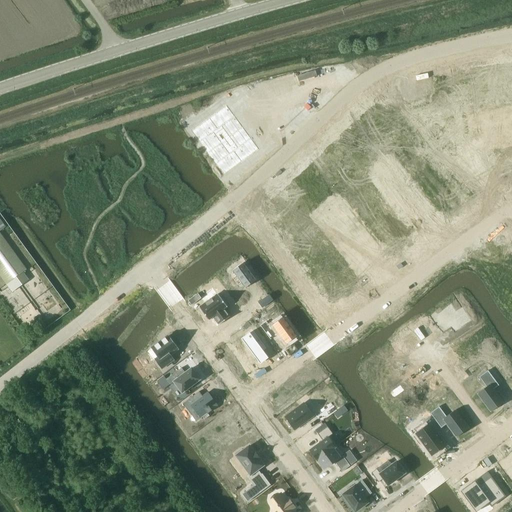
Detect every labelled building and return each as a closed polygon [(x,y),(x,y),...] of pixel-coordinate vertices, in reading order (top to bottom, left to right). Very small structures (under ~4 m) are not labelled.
[(503,69),(499,70),(503,88),(511,86),(511,78),(510,66),(503,67),(503,69)] [(490,84),(484,85),(486,97),(493,96),(493,91),(503,90),(503,88),(499,70),(488,71),(490,84)] [(470,75),(459,78),(464,96),(464,98),(474,95),(476,100),(483,98),(480,86),(473,87),(470,75)] [(456,77),(448,79),(453,98),(464,96),(459,78),(456,79),(456,77)] [(442,82),(438,83),(443,101),(453,98),(448,79),(441,81),(442,82)] [(430,98),(424,99),(427,112),(434,110),(433,106),(443,103),(443,101),(438,83),(427,86),(430,98)] [(404,93),(395,99),(404,114),(405,116),(414,111),(416,115),(423,111),(416,100),(410,103),(404,93)] [(391,99),(384,103),(395,120),(404,114),(395,99),(392,100),(391,99)] [(379,108),(376,110),(385,125),(395,120),(384,103),(378,106),(379,108)] [(219,105),(186,133),(222,175),(255,147),(219,105)] [(373,126),(366,130),(374,140),(380,137),(377,133),(386,127),(385,125),(376,110),(366,116),(373,126)] [(335,142),(327,151),(340,163),(348,155),(335,142)] [(327,151),(319,159),(332,171),(340,163),(327,151)] [(410,152),(395,163),(402,172),(417,161),(410,152)] [(319,159),(311,167),(324,179),(332,171),(319,159)] [(417,161),(402,172),(408,180),(423,169),(417,161)] [(311,167),(302,175),(315,188),(324,179),(311,167)] [(423,169),(408,180),(414,189),(429,178),(423,169)] [(511,169),(503,173),(510,191),(511,189),(511,169)] [(373,178),(354,192),(362,203),(381,188),(373,178)] [(429,178),(414,189),(421,198),(436,187),(429,178)] [(291,185),(282,192),(293,207),(302,199),(291,185)] [(436,187),(421,198),(427,207),(442,196),(436,187)] [(381,188),(362,203),(369,213),(389,199),(381,188)] [(282,192),(273,200),(284,214),(293,207),(282,192)] [(442,196),(427,207),(433,215),(449,204),(442,196)] [(389,199),(369,213),(377,223),(396,209),(389,199)] [(273,200),(264,207),(275,221),(284,214),(273,200)] [(449,204),(433,215),(441,225),(456,214),(449,204)] [(264,207),(255,214),(266,228),(275,221),(264,207)] [(396,209),(377,223),(384,233),(404,219),(396,209)] [(404,219),(384,233),(392,243),(411,229),(404,219)] [(0,220),(0,276),(6,284),(26,269),(0,234),(0,230),(5,227),(0,220)] [(411,229),(392,243),(400,254),(419,240),(411,229)] [(8,231),(2,235),(6,241),(12,237),(8,231)] [(298,234),(278,248),(286,259),(305,244),(298,234)] [(305,244),(286,259),(294,269),(313,254),(305,244)] [(511,251),(511,250),(495,263),(505,276),(502,278),(507,285),(511,280),(511,251)] [(313,254),(294,269),(301,279),(320,265),(313,254)] [(243,263),(232,271),(236,276),(233,279),(238,286),(241,283),(245,289),(251,284),(256,281),(243,263)] [(320,265),(301,279),(308,289),(328,275),(320,265)] [(328,275),(308,289),(316,299),(335,285),(328,275)] [(335,285),(316,299),(324,310),(343,295),(335,285)] [(219,293),(201,307),(210,319),(214,316),(221,324),(231,316),(225,308),(228,305),(219,293)] [(198,294),(188,301),(191,306),(201,299),(198,294)] [(269,295),(258,303),(262,309),(273,301),(269,295)] [(450,307),(434,319),(443,331),(450,325),(455,331),(469,320),(461,310),(456,314),(450,307)] [(266,321),(259,326),(270,340),(279,334),(286,345),(297,337),(283,317),(272,325),(273,326),(271,328),(266,321)] [(466,342),(458,348),(473,368),(486,359),(475,344),(479,340),(472,330),(463,338),(466,342)] [(250,333),(241,339),(260,364),(268,358),(263,351),(266,349),(253,331),(250,333)] [(168,336),(152,348),(158,357),(155,360),(162,368),(173,360),(169,355),(177,349),(168,336)] [(387,349),(367,363),(374,372),(367,377),(376,388),(395,373),(391,368),(397,363),(387,349)] [(170,377),(166,380),(170,385),(173,382),(182,393),(200,380),(191,369),(185,373),(181,368),(170,377)] [(498,369),(491,375),(495,381),(499,385),(500,387),(506,382),(511,389),(511,369),(503,376),(498,369)] [(486,387),(477,394),(490,412),(503,403),(493,390),(499,385),(495,381),(488,371),(479,377),(486,387)] [(398,381),(383,391),(390,401),(398,395),(412,413),(426,403),(413,384),(405,390),(398,381)] [(199,392),(183,404),(192,416),(197,413),(201,419),(217,407),(207,393),(202,397),(199,392)] [(303,404),(285,417),(295,430),(313,417),(303,404)] [(439,407),(430,414),(437,424),(441,429),(446,424),(456,438),(469,428),(455,410),(446,417),(439,407)] [(421,424),(414,430),(417,433),(416,434),(431,456),(446,445),(430,424),(424,428),(421,424)] [(323,441),(310,451),(317,461),(318,460),(317,460),(337,445),(330,436),(333,435),(327,427),(318,434),(323,441)] [(240,448),(234,453),(250,475),(248,476),(252,482),(251,482),(259,494),(270,485),(262,474),(261,475),(257,469),(263,465),(258,458),(259,458),(254,452),(253,452),(248,445),(241,449),(240,448)] [(337,445),(317,460),(318,460),(324,469),(334,462),(342,472),(350,466),(342,456),(344,455),(337,445)] [(511,454),(499,464),(511,481),(511,454)] [(376,469),(371,473),(378,483),(383,479),(388,486),(405,473),(396,462),(379,474),(376,469)] [(367,476),(345,492),(358,510),(370,501),(363,490),(373,483),(367,476)] [(477,480),(461,492),(476,511),(488,503),(491,507),(505,497),(491,477),(481,485),(477,480)] [(281,494),(270,502),(276,510),(274,511),(289,511),(294,508),(293,507),(290,502),(289,500),(286,502),(281,494)]
